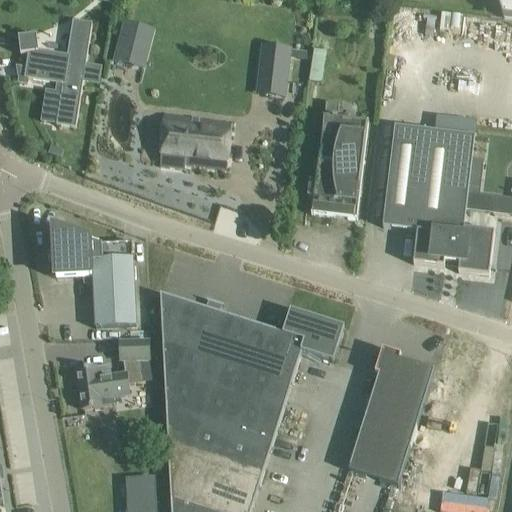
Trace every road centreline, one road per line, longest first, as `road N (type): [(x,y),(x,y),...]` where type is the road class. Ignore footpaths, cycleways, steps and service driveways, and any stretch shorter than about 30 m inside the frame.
road 1 (residential): [(511,339),(174,232),(0,164)]
road 2 (residential): [(65,511),(0,164)]
